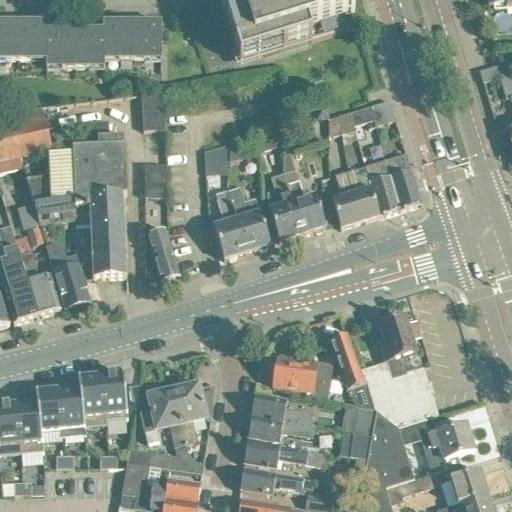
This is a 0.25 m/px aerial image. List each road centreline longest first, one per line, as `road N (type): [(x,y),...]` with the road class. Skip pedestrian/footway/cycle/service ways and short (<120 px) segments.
road 1 (tertiary): [(216,309),(356,283),(469,248)]
road 2 (tertiary): [(461,222),(216,309)]
road 3 (secondary): [(394,0),(461,222)]
road 4 (secondary): [(497,213),(426,0)]
road 5 (tertiary): [(0,369),(216,309)]
road 6 (residential): [(215,511),(231,395),(216,309)]
road 7 (secondary): [(469,248),(511,382)]
